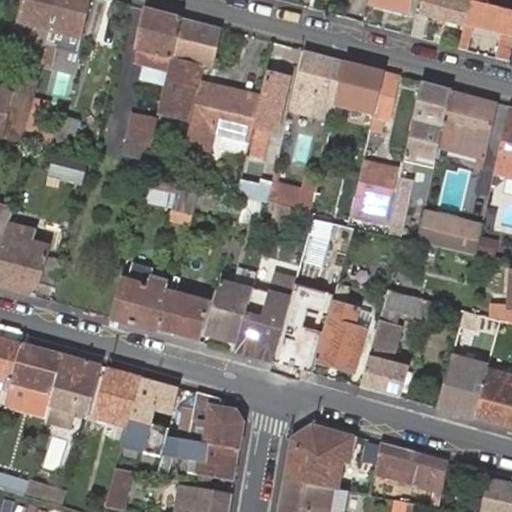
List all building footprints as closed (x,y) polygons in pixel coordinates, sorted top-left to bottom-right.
[(57,0),(23,0),(18,20),(41,26),(37,42),(47,44),(51,29),(57,0)] [(47,44),(45,53),(53,55),(55,46),(77,52),(81,37),(90,0),(57,0),(51,29),(47,44)] [(368,0),(367,5),(406,15),(410,0),(368,0)] [(420,0),(417,14),(411,37),(421,39),(426,17),(465,28),(466,24),(470,6),(448,0),(420,0)] [(511,10),(485,3),(473,0),(471,0),(470,6),(466,24),(502,32),(497,58),(511,62),(511,58),(511,10)] [(181,18),(146,8),(137,49),(134,62),(144,65),(140,80),(166,87),(172,58),(181,18)] [(181,18),(172,58),(204,67),(213,69),(222,29),(181,18)] [(41,26),(18,20),(16,28),(23,38),(37,42),(41,26)] [(459,49),(467,51),(471,34),(464,32),(459,49)] [(0,90),(0,136),(24,143),(29,120),(45,53),(26,47),(15,94),(0,90)] [(326,57),(306,51),(294,107),(293,110),(333,119),(333,118),(334,112),(336,102),(345,62),(326,57)] [(172,58),(166,87),(160,114),(192,122),(184,153),(207,158),(213,131),(249,139),(259,98),(200,84),(204,67),(172,58)] [(384,72),(345,62),(336,102),(334,112),(333,118),(371,128),(374,116),(375,113),(384,72)] [(399,76),(384,72),(375,113),(374,116),(389,119),(399,76)] [(290,80),(269,75),(250,157),(260,159),(266,130),(277,133),(290,80)] [(451,90),(423,83),(406,157),(417,160),(418,154),(420,145),(438,150),(439,145),(451,90)] [(497,102),(451,90),(439,145),(485,157),(497,102)] [(511,107),(509,107),(494,176),(511,180),(511,107)] [(160,118),(131,113),(125,142),(153,148),(160,118)] [(29,120),(24,143),(38,147),(39,143),(60,149),(68,121),(47,115),(44,124),(29,120)] [(380,170),(363,166),(359,182),(355,198),(390,206),(397,174),(380,170)] [(271,190),(268,204),(267,207),(276,209),(293,213),(311,216),(312,213),(314,202),(314,200),(318,183),(315,182),(312,192),(277,184),(279,173),(275,172),(271,189),(271,190)] [(318,183),(314,200),(314,202),(312,213),(327,217),(335,180),(320,176),(318,183)] [(355,198),(359,182),(344,178),(337,208),(338,208),(336,219),(350,222),(350,220),(355,198)] [(412,181),(401,179),(389,233),(400,236),(412,181)] [(271,189),(241,183),(238,197),(268,204),(271,190),(271,189)] [(196,204),(199,194),(180,189),(174,210),(193,216),(196,204)] [(241,216),(244,205),(199,194),(196,204),(221,210),(241,216)] [(385,227),(390,206),(355,198),(350,220),(385,227)] [(0,209),(0,258),(9,225),(14,210),(1,207),(0,209)] [(273,219),(290,224),(293,213),(276,209),(275,212),(273,219)] [(483,227),(425,212),(418,242),(437,247),(476,257),(477,253),(483,227)] [(331,226),(314,223),(311,233),(328,237),(331,226)] [(57,289),(65,261),(48,257),(51,248),(41,245),(31,242),(33,238),(34,232),(9,225),(0,258),(0,286),(37,297),(41,284),(57,289)] [(418,242),(404,239),(400,254),(434,263),(437,247),(418,242)] [(292,298),(298,280),(276,274),(271,293),(292,298)] [(122,280),(111,318),(160,331),(170,293),(167,292),(168,286),(150,281),(149,287),(122,280)] [(207,335),(238,343),(245,315),(252,292),(221,284),(207,335)] [(362,387),(400,398),(408,369),(390,364),(400,329),(405,312),(423,317),(428,301),(389,291),(385,307),(380,323),(370,359),(362,387)] [(170,293),(160,331),(199,342),(209,304),(208,303),(186,297),(170,293)] [(238,343),(235,352),(274,363),(277,351),(289,309),(292,298),(271,293),(263,320),(245,315),(238,343)] [(358,310),(332,303),(328,320),(316,362),(332,367),(338,368),(355,373),(367,331),(366,331),(354,327),(355,323),(358,310)] [(328,320),(289,309),(277,351),(316,362),(328,320)] [(408,369),(423,317),(405,312),(400,329),(390,364),(408,369)] [(0,338),(0,380),(12,384),(22,345),(0,338)] [(22,345),(12,384),(53,395),(64,356),(22,345)] [(453,354),(437,408),(475,418),(486,381),(491,364),(453,354)] [(89,363),(64,356),(53,395),(50,406),(76,413),(79,402),(91,406),(102,367),(89,363)] [(142,378),(107,368),(97,404),(93,416),(114,422),(117,415),(121,416),(130,419),(132,413),(141,379),(142,378)] [(132,413),(130,419),(126,437),(127,437),(123,452),(153,461),(159,439),(143,435),(142,441),(138,440),(143,422),(162,428),(173,387),(141,379),(132,413)] [(475,418),(511,428),(511,388),(486,381),(475,418)] [(53,395),(12,384),(9,392),(9,393),(17,396),(42,403),(50,406),(53,395)] [(17,396),(9,393),(6,406),(14,408),(17,396)] [(178,430),(170,428),(166,437),(168,437),(177,439),(198,442),(203,443),(239,450),(244,423),(236,410),(223,409),(225,401),(198,393),(197,394),(195,409),(191,432),(178,430)] [(91,406),(79,402),(76,413),(88,416),(91,406)] [(50,406),(42,403),(39,415),(47,417),(50,406)] [(183,407),(178,430),(191,432),(195,409),(183,407)] [(292,438),(284,481),(341,490),(345,464),(348,464),(348,463),(349,458),(352,458),(355,436),(313,424),(292,438)] [(168,437),(158,476),(168,478),(174,456),(190,459),(195,460),(198,442),(177,439),(168,437)] [(198,468),(203,443),(198,442),(195,460),(190,459),(189,466),(198,468)] [(234,481),(239,450),(203,443),(198,468),(189,466),(188,473),(197,475),(234,481)] [(396,447),(382,443),(376,475),(389,479),(395,480),(408,484),(428,489),(433,491),(442,493),(443,493),(449,463),(434,458),(396,447)] [(132,471),(116,469),(106,508),(125,511),(132,471)] [(0,472),(0,486),(26,494),(26,493),(29,482),(30,481),(0,472)] [(408,484),(395,480),(391,493),(405,497),(408,484)] [(284,481),(278,511),(343,511),(347,491),(341,490),(284,481)] [(26,493),(63,505),(67,494),(29,482),(26,493)] [(481,511),(511,511),(511,487),(490,482),(481,511)] [(228,511),(232,494),(190,487),(187,488),(186,492),(194,493),(190,511),(228,511)] [(442,493),(433,491),(431,505),(439,507),(442,493)] [(186,492),(182,511),(190,511),(194,493),(186,492)] [(394,511),(405,511),(407,502),(397,500),(394,511)] [(415,511),(417,503),(407,502),(405,511),(415,511)]
